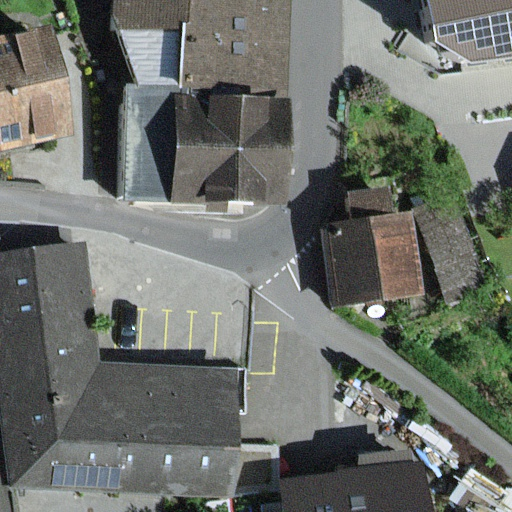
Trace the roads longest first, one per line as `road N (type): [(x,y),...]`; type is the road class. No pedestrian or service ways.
road 1 (residential): [(511,466),(308,307),(275,242)]
road 2 (residential): [(275,242),(219,246),(0,203)]
road 3 (residential): [(313,0),(311,173),(305,203),(275,242)]
